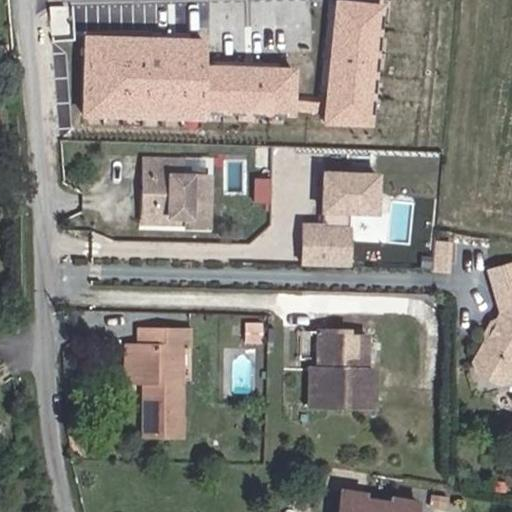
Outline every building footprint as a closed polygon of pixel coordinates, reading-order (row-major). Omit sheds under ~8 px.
[(274,0),(274,10),(284,9),(283,0),(274,0)] [(316,10),(352,8),(351,0),(283,0),(284,9),(274,10),(276,54),(300,53),(310,52),(317,52),(316,10)] [(317,52),(354,51),(352,8),(316,10),(317,52)] [(310,52),(300,53),(300,61),(310,61),(310,52)] [(165,111),(166,68),(124,67),(124,73),(114,73),(114,66),(89,66),(87,119),(135,120),(135,110),(165,111)] [(207,177),(179,176),(179,161),(142,160),(142,177),(151,178),(151,181),(207,182),(207,177)] [(184,228),(206,228),(207,182),(151,181),(151,217),(184,218),(184,228)] [(351,241),(351,224),(305,223),(305,265),(350,266),(351,241)] [(436,269),(453,269),(454,239),(437,239),(436,269)] [(350,266),(369,267),(369,242),(351,241),(350,266)] [(511,281),(511,264),(510,260),(484,271),(491,290),(511,281)] [(511,286),(493,294),(500,313),(492,324),(494,331),(488,339),(484,339),(481,341),(467,360),(469,371),(491,386),(501,383),(511,368),(511,286)] [(244,343),(261,343),(261,324),(244,324),(244,343)] [(143,438),(180,438),(181,347),(188,347),(188,331),(147,330),(147,346),(133,346),(132,385),(144,385),(143,438)] [(324,360),(329,360),(329,352),(323,352),(324,332),(318,331),(317,369),(324,370),(324,360)] [(374,372),(362,372),(362,364),(366,363),(367,338),(349,338),(349,332),(324,332),(323,352),(329,352),(329,360),(324,360),(324,370),(317,369),(315,406),(373,409),(374,372)] [(308,406),(315,406),(317,369),(310,369),(308,406)] [(416,511),(418,505),(391,500),(390,506),(362,502),(363,496),(340,492),(337,511),(416,511)] [(432,508),(448,510),(448,502),(433,500),(432,508)]
